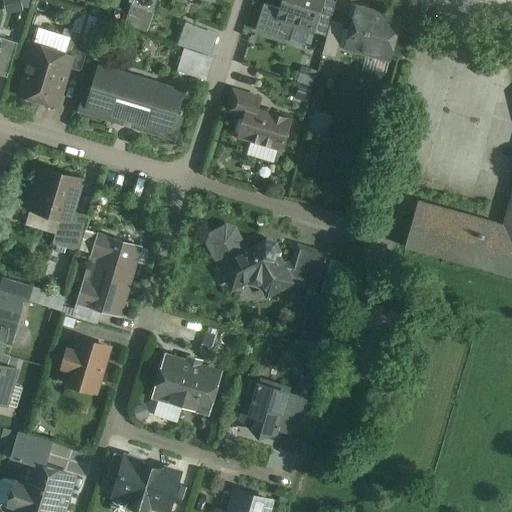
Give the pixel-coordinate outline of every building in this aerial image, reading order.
[(133,0),(132,5),(141,8),(154,13),(157,0),(133,0)] [(284,0),(277,21),(313,32),(323,0),(284,0)] [(330,0),(323,0),(313,32),(327,36),(331,20),(336,2),(330,0)] [(154,13),(141,8),(135,26),(148,29),(154,13)] [(399,19),(358,9),(348,47),(388,58),(399,19)] [(203,78),(219,32),(184,19),(175,43),(183,46),(175,69),(203,78)] [(345,23),(331,20),(327,36),(322,54),(336,58),(345,23)] [(93,29),(75,23),(72,31),(91,37),(93,29)] [(91,37),(72,31),(65,54),(72,57),(69,68),(81,72),(91,37)] [(18,43),(1,38),(0,39),(0,75),(7,77),(18,43)] [(65,54),(34,45),(33,50),(27,52),(25,60),(28,65),(19,95),(58,106),(69,68),(72,57),(65,54)] [(185,91),(98,64),(90,94),(85,108),(107,115),(109,109),(121,112),(118,122),(137,128),(140,118),(152,122),(150,128),(172,134),(176,120),(177,120),(185,91)] [(297,79),(311,84),(316,71),(302,65),(297,79)] [(255,95),(233,89),(226,113),(244,118),(247,106),(259,109),(260,105),(255,95)] [(259,109),(247,106),(244,118),(238,137),(283,151),(293,119),(259,109)] [(82,181),(42,169),(31,208),(60,217),(70,220),(72,212),(82,181)] [(506,227),(418,203),(406,247),(511,276),(511,209),(511,210),(506,227)] [(70,220),(60,217),(52,244),(79,252),(90,217),(72,212),(70,220)] [(133,247),(100,237),(94,254),(102,257),(93,286),(85,284),(80,302),(119,313),(133,266),(128,264),(133,247)] [(273,248),(266,246),(265,244),(260,247),(256,245),(251,248),(250,252),(244,250),(243,256),(229,263),(226,272),(230,280),(239,283),(250,277),(253,282),(259,283),(263,281),(264,284),(263,287),(266,292),(272,294),(277,291),(279,287),(289,281),(293,266),(279,262),(276,256),(277,252),(274,247),(273,248)] [(329,256),(299,247),(293,266),(289,281),(318,290),(329,256)] [(348,261),(329,256),(318,290),(317,296),(337,302),(348,261)] [(32,286),(5,278),(1,291),(24,298),(24,299),(27,301),(32,286)] [(1,291),(0,290),(0,338),(11,342),(24,299),(24,298),(1,291)] [(328,323),(310,319),(305,338),(323,343),(328,323)] [(215,335),(206,332),(202,345),(211,347),(215,335)] [(76,353),(68,350),(63,367),(71,369),(67,383),(95,392),(109,348),(80,339),(76,353)] [(11,356),(0,352),(0,364),(7,367),(11,356)] [(220,373),(167,357),(155,396),(157,396),(159,400),(167,402),(170,400),(193,407),(194,410),(203,413),(206,411),(208,412),(220,373)] [(7,367),(0,364),(0,402),(5,404),(15,370),(7,367)] [(288,393),(260,385),(254,403),(248,401),(242,420),(261,434),(276,433),(278,428),(279,429),(280,427),(278,426),(288,393)] [(300,397),(288,393),(278,426),(280,427),(290,430),(300,397)] [(52,442),(20,432),(12,458),(27,463),(28,462),(45,467),(52,442)] [(114,453),(107,476),(119,480),(126,457),(114,453)] [(156,471),(147,468),(144,462),(126,457),(119,480),(114,496),(131,501),(135,508),(144,511),(151,507),(167,511),(168,511),(180,473),(162,468),(156,471)] [(45,467),(28,462),(27,463),(21,484),(15,483),(9,504),(15,505),(13,511),(17,511),(63,511),(74,476),(45,467)] [(266,511),(270,501),(237,491),(230,511),(266,511)]
